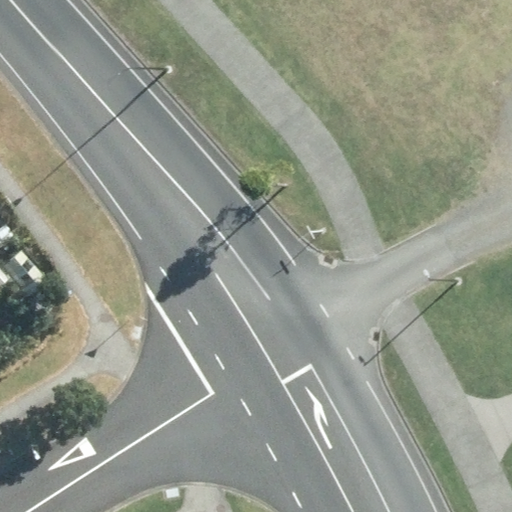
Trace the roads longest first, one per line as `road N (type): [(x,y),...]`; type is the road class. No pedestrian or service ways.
road 1 (secondary): [(258,348),(141,168),(0,0)]
road 2 (residential): [(9,511),(258,348)]
road 3 (secondary): [(347,511),(258,348)]
